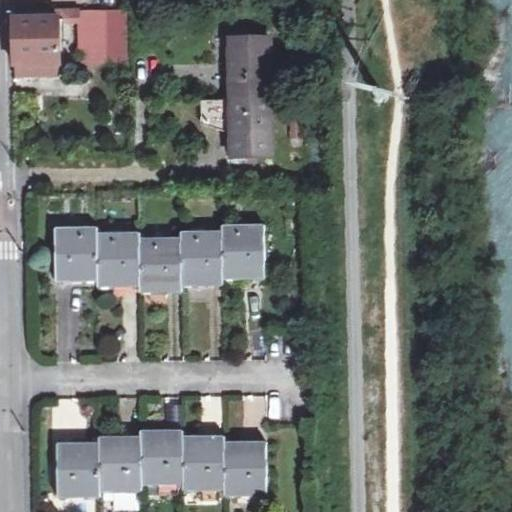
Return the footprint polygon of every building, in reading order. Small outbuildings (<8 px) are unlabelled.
[(36,62),(36,73),(55,73),(55,21),(77,21),(77,63),(102,63),(101,9),(80,9),(35,10),(12,10),(12,62),(36,62)] [(221,40),(222,99),(263,98),(261,39),(221,40)] [(13,73),(36,73),(36,62),(12,62),(13,73)] [(264,158),(263,98),(222,99),(224,158),(264,158)] [(95,281),(95,285),(96,288),(136,287),(136,296),(177,295),(177,291),(178,288),(219,287),(220,285),(220,280),(260,280),(260,227),(219,228),(219,230),(219,234),(177,234),(177,242),(137,242),(137,235),(136,235),(95,235),(95,231),(94,228),(52,228),(53,282),(95,281)] [(201,412),(220,411),(219,396),(200,398),(201,412)] [(96,497),(97,494),(97,489),(138,489),(138,483),(179,482),(179,483),(180,487),(222,487),(222,489),(222,494),(262,493),(262,443),(222,443),(222,442),(221,437),(179,437),(179,432),(138,433),(137,433),(137,438),(96,438),(96,440),(95,444),(55,445),(55,498),(96,497)]
